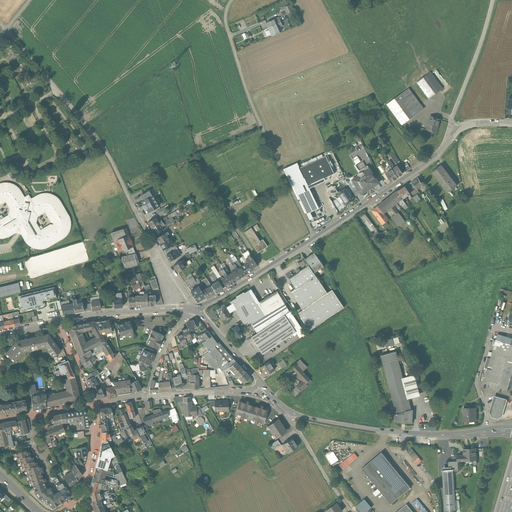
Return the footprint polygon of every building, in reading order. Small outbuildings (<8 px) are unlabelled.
[(291,5),(284,8),(287,14),(293,11),(291,5)] [(280,17),(266,23),(268,28),(281,23),(280,20),(281,19),(280,17)] [(281,23),(268,28),(269,30),(266,32),(267,36),(271,34),(272,36),(280,33),(277,27),(280,26),(281,27),(282,26),(281,23)] [(442,89),(430,73),(416,83),(428,99),(442,89)] [(403,93),(387,105),(402,125),(423,109),(420,105),(415,109),(403,93)] [(437,118),(435,118),(430,117),(426,130),(431,131),(432,129),(437,131),(440,120),(437,119),(437,118)] [(365,152),(360,155),(363,161),(368,159),(365,152)] [(326,157),(299,169),(307,187),(334,174),(326,157)] [(457,186),(441,165),(432,172),(448,193),(454,188),(455,189),(457,188),(456,187),(457,186)] [(393,169),(392,170),(397,178),(402,174),(397,166),(393,169)] [(368,169),(359,174),(361,176),(357,178),(358,180),(354,183),(357,188),(361,194),(378,184),(368,169)] [(388,173),(385,175),(391,183),(397,178),(392,170),(388,173)] [(136,182),(137,186),(144,183),(140,175),(129,181),(130,185),(136,182)] [(422,186),(417,178),(411,183),(415,188),(416,190),(422,186)] [(296,182),(291,184),(309,221),(313,219),(310,213),(319,209),(310,189),(301,193),(296,182)] [(0,237),(1,238),(6,237),(15,232),(18,233),(21,234),(26,242),(28,244),(32,247),(36,248),(40,249),(44,248),(47,247),(62,239),(64,237),(66,235),(65,234),(66,231),(68,228),(68,225),(70,225),(70,222),(69,219),(68,216),(59,202),(57,199),(54,196),(49,194),(44,194),(39,195),(30,200),(28,196),(24,198),(19,190),(16,187),(12,185),(9,184),(4,183),(1,184),(0,184),(0,237)] [(335,188),(328,192),(331,197),(338,193),(335,188)] [(357,188),(351,191),(355,197),(361,194),(357,188)] [(404,188),(396,193),(402,200),(408,208),(410,206),(407,201),(405,198),(409,195),(404,188)] [(347,189),(338,194),(345,205),(354,200),(347,189)] [(150,190),(140,196),(142,201),(152,195),(150,190)] [(396,193),(390,197),(396,204),(398,203),(398,202),(399,201),(402,200),(396,193)] [(415,203),(420,200),(416,194),(412,198),(415,203)] [(142,201),(147,210),(148,212),(153,210),(159,206),(152,195),(142,201)] [(390,197),(378,207),(384,214),(390,209),(393,207),(396,204),(390,197)] [(408,208),(402,200),(399,201),(405,210),(408,208)] [(210,202),(198,210),(200,214),(213,207),(210,202)] [(378,207),(371,211),(377,219),(380,216),(386,223),(389,220),(384,214),(378,207)] [(363,213),(359,217),(372,234),(377,230),(363,213)] [(404,222),(397,213),(394,216),(391,218),(398,227),(404,222)] [(171,214),(160,220),(161,221),(162,223),(169,219),(172,217),(171,214)] [(386,223),(380,216),(377,219),(382,226),(386,223)] [(158,222),(156,218),(148,222),(151,229),(159,225),(162,223),(161,221),(158,222)] [(162,223),(159,225),(161,227),(162,227),(172,221),(171,220),(170,220),(169,219),(162,223)] [(446,222),(437,228),(441,233),(449,228),(446,222)] [(256,224),(251,228),(255,233),(260,229),(256,224)] [(161,227),(159,225),(151,229),(155,235),(163,230),(161,227)] [(128,235),(125,237),(124,235),(128,234),(126,229),(111,233),(118,252),(124,249),(124,250),(133,247),(133,246),(128,235)] [(260,242),(251,229),(244,233),(258,253),(267,247),(262,240),(260,242)] [(168,239),(165,233),(167,232),(166,230),(155,236),(160,244),(168,239)] [(225,242),(223,237),(216,241),(219,245),(225,242)] [(168,239),(160,244),(163,250),(167,248),(169,247),(170,246),(173,245),(171,241),(169,242),(168,239)] [(168,251),(165,253),(166,255),(173,251),(175,250),(176,249),(176,250),(177,249),(176,246),(172,249),(170,249),(168,251)] [(133,247),(124,250),(127,256),(133,254),(135,253),(133,247)] [(176,258),(173,251),(166,255),(170,261),(176,258)] [(308,266),(288,279),(295,289),(315,275),(313,272),(323,266),(315,253),(305,260),(308,266)] [(127,256),(120,257),(125,269),(137,265),(133,254),(127,256)] [(234,263),(228,254),(225,256),(231,265),(234,263)] [(257,266),(250,255),(247,257),(248,258),(245,259),(247,262),(252,270),(255,269),(255,268),(257,266)] [(181,262),(180,261),(173,266),(175,270),(176,270),(177,272),(185,267),(182,264),(181,262)] [(241,267),(237,261),(234,263),(231,265),(235,270),(240,278),(247,274),(244,270),(243,271),(241,267)] [(247,262),(244,263),(245,264),(241,267),(243,271),(244,270),(247,274),(252,270),(247,262)] [(220,277),(214,266),(211,268),(214,273),(217,278),(220,277)] [(226,273),(223,269),(220,271),(225,277),(223,278),(221,280),(226,287),(232,283),(226,273)] [(233,272),(231,273),(228,275),(229,274),(227,272),(226,273),(232,283),(240,278),(235,270),(233,272)] [(140,273),(134,276),(137,284),(139,283),(140,287),(144,286),(140,273)] [(133,274),(128,276),(131,286),(137,284),(134,276),(133,274)] [(327,293),(315,275),(295,289),(290,292),(302,310),(298,313),(309,330),(344,307),(332,290),(327,293)] [(155,279),(150,281),(152,289),(158,287),(155,279)] [(218,282),(211,286),(215,293),(218,292),(219,292),(223,290),(218,282)] [(18,283),(0,286),(0,297),(20,293),(18,283)] [(213,295),(215,293),(211,286),(209,283),(206,285),(208,288),(201,291),(205,297),(206,299),(213,295)] [(54,287),(18,296),(21,311),(45,305),(43,300),(56,297),(54,287)] [(198,287),(190,292),(197,301),(205,297),(201,291),(198,287)] [(258,302),(253,294),(250,289),(240,296),(244,302),(256,321),(284,304),(281,299),(277,292),(276,291),(258,302)] [(146,291),(138,291),(138,295),(140,295),(140,296),(135,296),(136,306),(147,305),(147,296),(147,295),(146,291)] [(240,296),(230,302),(231,304),(234,308),(244,302),(240,296)] [(118,299),(113,299),(114,308),(122,307),(122,298),(118,299)] [(82,303),(76,304),(75,299),(72,300),(73,303),(75,313),(83,311),(82,305),(82,303)] [(99,301),(90,302),(90,303),(91,310),(100,309),(99,304),(99,301)] [(256,321),(244,302),(234,308),(235,310),(246,328),(256,321)] [(73,303),(61,306),(62,316),(75,313),(73,303)] [(225,308),(223,304),(220,306),(221,307),(219,309),(218,314),(222,321),(230,315),(229,313),(225,308)] [(231,304),(225,308),(229,313),(230,313),(234,311),(233,311),(235,310),(234,308),(231,304)] [(284,315),(250,337),(262,354),(295,332),(284,315)] [(193,320),(186,324),(188,328),(189,332),(192,330),(197,328),(193,320)] [(85,323),(82,324),(85,331),(92,329),(96,337),(97,338),(101,336),(101,335),(95,323),(94,321),(91,322),(85,323)] [(102,321),(95,323),(101,335),(106,333),(105,329),(104,329),(103,323),(102,321)] [(109,321),(105,322),(105,323),(103,323),(104,329),(105,329),(106,333),(112,332),(110,325),(109,321)] [(130,321),(124,323),(124,322),(117,324),(118,329),(117,329),(118,333),(119,332),(120,336),(122,336),(122,337),(128,335),(131,334),(131,335),(133,334),(130,321)] [(81,332),(85,331),(82,324),(69,326),(68,329),(68,330),(71,336),(71,337),(81,334),(81,332)] [(191,338),(187,329),(181,331),(183,334),(185,341),(191,338)] [(163,335),(152,331),(146,344),(157,349),(163,335)] [(207,331),(197,337),(200,341),(198,342),(200,345),(202,344),(202,342),(211,336),(207,331)] [(48,334),(16,341),(6,353),(5,352),(4,354),(6,355),(13,361),(14,360),(15,360),(20,354),(19,353),(21,350),(24,349),(25,351),(30,350),(30,349),(33,348),(33,349),(34,349),(34,348),(37,348),(37,349),(43,348),(43,346),(46,345),(49,350),(48,351),(49,353),(50,352),(52,354),(50,354),(52,357),(60,351),(48,334)] [(101,336),(97,338),(96,337),(85,343),(85,342),(87,341),(88,339),(85,334),(82,335),(81,334),(71,337),(78,354),(79,356),(104,342),(101,336)] [(183,334),(177,336),(180,344),(181,346),(186,343),(185,341),(183,334)] [(217,343),(214,340),(211,336),(202,342),(202,344),(208,352),(204,355),(215,370),(220,367),(223,371),(226,369),(229,368),(236,362),(218,342),(217,343)] [(511,344),(496,340),(483,383),(507,391),(508,386),(511,372),(511,344)] [(104,342),(79,356),(81,361),(80,361),(82,364),(83,364),(88,360),(87,357),(88,355),(96,351),(97,351),(102,348),(108,345),(105,341),(104,342)] [(384,341),(376,344),(377,350),(386,348),(384,341)] [(108,345),(102,348),(110,362),(113,358),(113,353),(108,345)] [(144,350),(143,350),(141,355),(152,360),(154,354),(152,354),(144,350)] [(411,410),(396,352),(381,356),(396,414),(411,410)] [(152,360),(141,355),(139,360),(140,361),(148,364),(149,365),(152,360)] [(74,377),(67,360),(65,361),(64,359),(60,361),(61,363),(58,364),(58,365),(58,370),(55,371),(55,373),(56,375),(66,374),(68,379),(74,377)] [(94,366),(89,360),(88,360),(83,364),(85,368),(87,366),(89,369),(94,366)] [(283,360),(278,363),(282,369),(286,365),(283,360)] [(307,367),(299,360),(295,364),(302,371),(307,367)] [(245,371),(236,362),(229,368),(226,369),(227,373),(231,370),(232,371),(231,372),(235,377),(236,379),(238,378),(245,371)] [(274,370),(268,362),(260,367),(265,376),(274,370)] [(302,371),(295,364),(291,368),(294,372),(303,381),(296,386),(301,391),(311,381),(302,371)] [(291,368),(282,376),(283,378),(284,378),(286,378),(293,372),(294,372),(291,368)] [(245,371),(238,378),(240,379),(243,383),(250,377),(245,371)] [(94,377),(93,377),(91,374),(88,375),(90,379),(87,381),(90,389),(91,388),(96,385),(98,384),(102,382),(98,375),(94,378),(94,377)] [(197,374),(186,376),(188,380),(189,380),(190,389),(198,389),(198,379),(197,374)] [(177,377),(173,378),(173,379),(174,385),(181,384),(181,383),(180,376),(180,375),(177,375),(177,377)] [(68,379),(64,380),(66,391),(59,392),(46,396),(46,400),(45,400),(46,407),(78,400),(79,397),(74,377),(68,379)] [(236,379),(228,382),(230,386),(234,386),(233,383),(238,381),(240,379),(238,378),(236,379)] [(129,379),(113,381),(112,383),(115,387),(117,396),(130,394),(129,385),(130,384),(129,379)] [(59,383),(58,384),(58,385),(58,386),(59,392),(66,391),(64,380),(62,380),(60,381),(59,382),(59,383)] [(130,384),(129,385),(130,394),(142,390),(137,380),(130,384)] [(161,382),(158,382),(158,383),(158,387),(158,392),(171,390),(169,382),(166,382),(161,382)] [(294,389),(287,382),(284,385),(295,397),(301,391),(296,386),(294,389)] [(155,385),(150,384),(149,392),(158,392),(158,387),(154,387),(155,385)] [(34,385),(29,386),(30,393),(31,393),(31,394),(35,393),(34,388),(38,387),(38,386),(34,386),(34,385)] [(100,388),(99,390),(97,390),(96,385),(91,388),(94,397),(97,398),(104,397),(104,394),(103,394),(102,391),(100,388)] [(110,388),(106,388),(108,398),(117,396),(115,387),(110,388)] [(40,395),(31,397),(32,409),(46,407),(45,400),(44,399),(43,399),(41,399),(40,395)] [(506,400),(495,397),(490,413),(492,417),(497,418),(501,416),(506,400)] [(25,400),(12,402),(13,412),(26,410),(26,408),(25,400)] [(228,401),(214,401),(214,407),(214,412),(219,412),(219,410),(224,410),(224,412),(228,412),(228,401)] [(244,403),(239,401),(236,412),(235,415),(235,416),(240,417),(239,418),(243,419),(243,418),(249,420),(253,407),(250,406),(251,405),(248,404),(247,402),(244,403)] [(12,402),(0,404),(0,414),(13,412),(12,402)] [(133,411),(131,402),(125,404),(128,413),(133,411)] [(191,402),(183,403),(185,416),(192,416),(197,415),(196,406),(191,407),(191,402)] [(201,409),(199,406),(196,406),(197,415),(197,416),(205,416),(203,413),(201,409)] [(261,406),(259,407),(259,408),(255,407),(255,408),(253,407),(249,420),(254,422),(253,423),(257,424),(257,423),(262,424),(262,423),(264,422),(267,410),(262,409),(262,408),(261,406)] [(129,421),(124,409),(119,411),(125,424),(129,421)] [(175,409),(168,411),(169,416),(170,417),(171,416),(176,414),(177,414),(177,413),(175,409)] [(475,421),(475,409),(463,409),(463,421),(475,421)] [(154,414),(150,416),(152,421),(157,419),(160,418),(160,419),(168,416),(166,412),(166,410),(161,412),(154,414)] [(411,410),(396,414),(395,415),(391,414),(391,418),(395,419),(395,422),(411,423),(412,423),(412,410),(411,410)] [(84,411),(64,414),(66,422),(75,420),(75,421),(77,422),(78,420),(78,419),(79,419),(80,429),(89,427),(86,413),(84,411)] [(60,414),(52,416),(55,427),(52,428),(53,429),(55,434),(55,435),(64,430),(61,423),(61,414),(60,414)] [(121,416),(119,417),(121,422),(118,423),(119,426),(116,427),(117,429),(118,431),(119,430),(126,428),(125,424),(121,416)] [(278,419),(267,426),(275,439),(286,431),(278,419)] [(24,420),(18,421),(18,422),(20,428),(21,434),(27,433),(26,429),(24,420)] [(15,421),(11,422),(14,434),(17,434),(17,432),(15,431),(15,429),(18,429),(17,429),(20,428),(18,422),(16,423),(15,421)] [(14,434),(11,422),(4,423),(6,431),(9,430),(11,435),(14,434)] [(4,423),(0,423),(0,443),(0,445),(1,446),(8,445),(7,439),(5,431),(6,431),(4,423)] [(136,429),(134,431),(131,426),(127,428),(131,438),(132,440),(140,436),(136,429)] [(145,432),(142,426),(136,429),(140,436),(144,443),(150,439),(145,432)] [(126,428),(119,430),(122,437),(124,436),(125,438),(127,440),(131,438),(127,428),(126,428)] [(14,434),(11,435),(9,430),(6,431),(5,431),(7,439),(8,445),(9,448),(18,445),(15,438),(14,434)] [(48,431),(43,434),(47,444),(51,442),(50,439),(52,438),(52,436),(50,436),(48,432),(48,431)] [(107,434),(106,431),(102,433),(102,442),(107,440),(109,443),(111,442),(110,439),(111,438),(109,434),(107,434)] [(292,438),(282,445),(287,453),(297,447),(292,438)] [(110,457),(109,462),(115,464),(116,466),(115,466),(116,469),(117,469),(119,473),(115,475),(116,476),(117,478),(117,479),(123,477),(125,477),(123,475),(118,461),(116,459),(109,443),(107,440),(103,442),(111,457),(110,457)] [(277,440),(270,445),(274,450),(281,446),(277,440)] [(111,457),(103,442),(102,442),(100,454),(110,457),(111,457)] [(45,443),(38,447),(40,451),(48,447),(45,443)] [(86,447),(75,449),(76,453),(77,453),(77,457),(81,456),(87,455),(86,447)] [(475,449),(463,450),(463,456),(457,456),(457,462),(464,461),(476,460),(475,449)] [(26,450),(13,454),(14,456),(15,456),(16,456),(18,461),(19,462),(20,461),(21,466),(22,467),(24,466),(25,469),(26,471),(27,471),(28,471),(29,474),(27,474),(28,477),(29,477),(30,477),(31,479),(29,480),(30,483),(31,483),(32,483),(33,485),(45,481),(44,479),(42,479),(41,473),(42,473),(42,472),(41,468),(40,467),(39,468),(38,465),(37,465),(36,463),(36,462),(34,463),(32,458),(32,457),(30,458),(29,452),(28,452),(27,453),(26,450)] [(381,451),(361,468),(390,503),(410,487),(381,451)] [(110,457),(100,454),(96,467),(107,470),(109,462),(110,457)] [(77,480),(73,472),(75,471),(78,470),(76,467),(72,460),(68,463),(71,467),(70,468),(72,471),(69,474),(74,483),(78,481),(77,480)] [(107,470),(96,467),(92,480),(101,483),(105,484),(106,480),(103,480),(105,474),(106,473),(107,470)] [(78,470),(75,471),(73,472),(77,480),(82,475),(78,470)] [(454,511),(452,470),(442,470),(444,511),(454,511)] [(69,474),(64,476),(69,486),(74,483),(69,474)] [(70,494),(66,487),(63,489),(61,485),(56,478),(52,480),(59,491),(65,500),(70,496),(70,494)] [(117,478),(107,481),(107,484),(108,487),(118,486),(117,479),(117,478)] [(101,483),(92,480),(90,488),(90,494),(90,497),(99,494),(99,492),(101,483)] [(44,482),(33,486),(35,494),(42,501),(44,499),(52,508),(65,500),(59,491),(54,494),(53,495),(51,493),(51,491),(49,488),(47,489),(45,487),(44,482)] [(110,493),(109,491),(104,492),(108,504),(111,503),(115,503),(110,493)] [(10,500),(4,493),(2,496),(3,496),(8,502),(10,500)] [(99,494),(90,497),(94,508),(102,506),(101,501),(99,494)] [(336,503),(327,510),(328,511),(340,511),(342,511),(336,503)]
